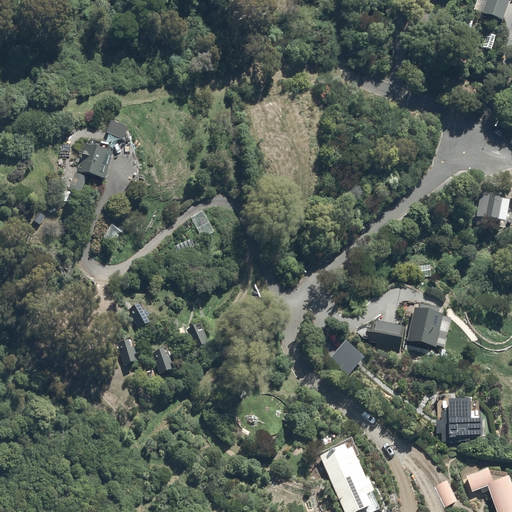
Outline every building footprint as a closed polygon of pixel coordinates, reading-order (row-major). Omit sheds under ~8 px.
[(510,0),(488,0),(483,15),(503,22),(510,0)] [(106,181),(114,155),(109,153),(111,147),(89,141),(88,146),(85,145),(77,173),(106,181)] [(86,179),(76,174),(69,191),(80,196),(86,183),(86,179)] [(62,190),(59,202),(70,204),(72,193),(64,192),(64,190),(62,190)] [(431,266),(414,266),(415,279),(432,278),(431,266)] [(140,306),(129,313),(140,331),(154,324),(147,311),(144,313),(140,306)] [(416,310),(407,343),(437,350),(438,347),(444,349),(451,319),(440,317),(441,311),(422,306),(421,311),(416,310)] [(197,328),(187,332),(195,351),(209,346),(204,333),(200,334),(197,328)] [(346,342),(330,360),(349,377),(365,360),(346,342)] [(131,343),(118,347),(124,368),(140,363),(136,348),(132,349),(131,343)] [(166,350),(153,355),(160,377),(177,371),(172,358),(169,359),(166,350)] [(484,441),(483,422),(473,423),(473,403),(449,403),(449,414),(442,414),(442,422),(437,422),(437,436),(443,436),(442,444),(472,444),(471,441),(484,441)] [(352,446),(321,459),(344,511),(379,511),(383,510),(370,481),(368,482),(352,446)] [(489,489),(497,511),(511,511),(511,482),(511,479),(495,484),(489,470),(468,478),(473,494),(489,489)]
